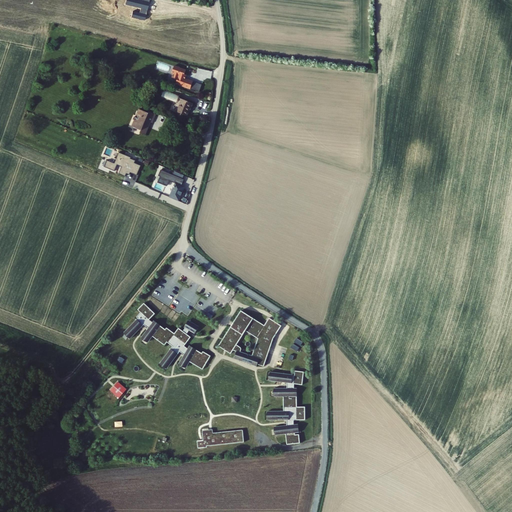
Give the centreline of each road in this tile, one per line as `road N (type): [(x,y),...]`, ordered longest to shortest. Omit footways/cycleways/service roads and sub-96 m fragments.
road 1 (unclassified): [(314,511),(325,443),(317,337),(184,240),(219,84),(217,0)]
road 2 (track): [(184,240),(67,377),(54,380),(0,358)]
